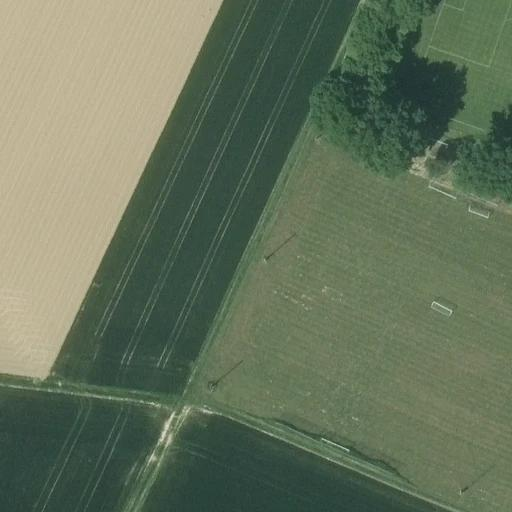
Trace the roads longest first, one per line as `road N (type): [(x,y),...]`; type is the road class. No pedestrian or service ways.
road 1 (track): [(129,511),(367,0)]
road 2 (track): [(451,511),(183,397),(0,379)]
road 3 (track): [(511,210),(313,115)]
